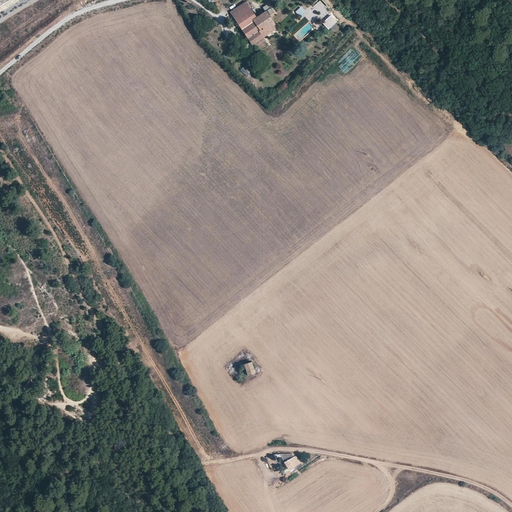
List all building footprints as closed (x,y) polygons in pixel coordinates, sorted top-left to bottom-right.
[(230,11),(252,45),(268,34),(278,28),(266,10),(256,17),(246,1),(230,11)] [(323,23),(326,26),(334,19),(331,15),(323,23)] [(278,28),(268,34),(270,37),(280,30),(278,28)] [(244,364),(248,375),(255,373),(252,362),(244,364)] [(285,462),(290,469),(300,462),(296,456),(295,456),(291,458),(285,462)]
